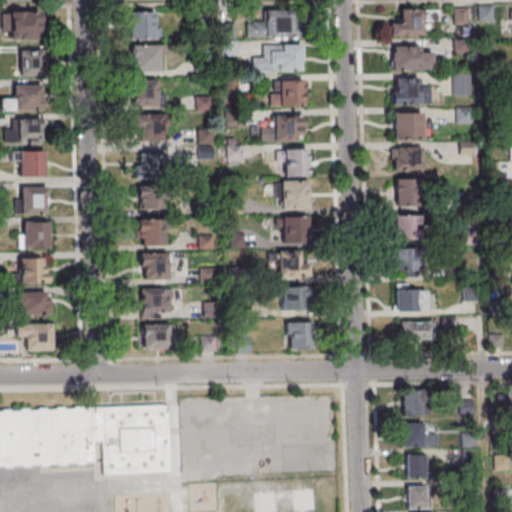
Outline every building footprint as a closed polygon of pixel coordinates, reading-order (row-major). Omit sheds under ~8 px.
[(389,36),(424,36),(423,23),(439,23),(439,9),(398,10),(399,21),(389,21),(389,36)] [(246,23),(246,38),(298,37),(297,19),(287,19),(287,10),(263,11),(263,23),(246,23)] [(8,40),(40,40),(40,12),(1,12),(1,33),(8,33),(8,40)] [(155,12),(130,12),(130,39),(155,39),(155,12)] [(163,45),(130,45),(130,70),(163,70),(163,45)] [(261,46),(261,57),(252,57),(252,72),(303,71),(302,45),(261,46)] [(431,71),(431,53),(420,53),(420,46),(389,46),(389,71),(431,71)] [(40,50),(18,50),(18,75),(40,75),(40,50)] [(452,74),(452,95),(469,95),(469,74),(452,74)] [(303,106),(303,80),(269,80),(269,106),(303,106)] [(159,105),(159,81),(132,81),(132,105),(159,105)] [(391,84),(391,105),(429,105),(429,84),(391,84)] [(13,85),(13,111),(42,111),(42,85),(13,85)] [(469,122),(469,108),(456,108),(456,122),(469,122)] [(420,141),(420,114),(391,114),(391,141),(420,141)] [(165,140),(165,116),(135,116),(135,140),(165,140)] [(304,116),(271,116),(271,130),(260,130),(260,142),(304,142),(304,116)] [(40,144),(40,119),(7,119),(7,144),(40,144)] [(208,131),(197,133),(199,144),(210,143),(208,131)] [(226,147),(226,161),(239,161),(239,147),(226,147)] [(283,176),(307,176),(307,149),(283,149),(283,176)] [(394,149),(394,170),(422,170),(422,149),(394,149)] [(43,175),(43,151),(17,151),(17,175),(43,175)] [(164,172),(164,154),(137,154),(137,172),(164,172)] [(414,179),(393,179),(393,206),(414,206),(414,179)] [(307,211),(307,181),(279,181),(279,211),(307,211)] [(162,210),(162,186),(138,186),(137,209),(162,210)] [(20,187),(20,214),(46,214),(46,187),(20,187)] [(392,215),(392,239),(419,239),(419,215),(392,215)] [(307,217),(282,217),(282,243),(307,243),(307,217)] [(165,219),(137,219),(137,245),(165,245),(165,219)] [(48,248),(48,221),(18,221),(18,248),(48,248)] [(421,276),(421,249),(393,249),(393,276),(421,276)] [(277,276),(308,276),(308,262),(298,262),(298,251),(277,251),(277,276)] [(166,253),(138,253),(138,279),(166,279),(166,253)] [(47,283),(47,258),(18,258),(18,283),(47,283)] [(307,311),(307,286),(279,286),(279,311),(307,311)] [(136,289),(136,313),(170,313),(170,289),(136,289)] [(427,290),(392,290),(392,313),(427,313),(427,290)] [(48,292),(17,292),(17,316),(48,316),(48,292)] [(309,322),(284,322),(284,349),(309,349),(309,322)] [(430,343),(430,323),(397,323),(397,343),(430,343)] [(51,324),(15,324),(15,341),(24,341),(24,350),(51,350),(51,324)] [(140,324),(140,349),(168,349),(168,324),(140,324)] [(401,415),(424,415),(424,391),(401,391),(401,415)] [(0,511),(0,410),(164,403),(168,473),(99,476),(99,462),(0,466),(0,511)] [(436,434),(423,434),(423,423),(402,423),(402,446),(436,446),(436,434)] [(507,469),(507,454),(493,454),(493,469),(507,469)] [(405,477),(424,477),(424,455),(405,455),(405,477)] [(424,509),(424,486),(405,486),(405,509),(424,509)]
